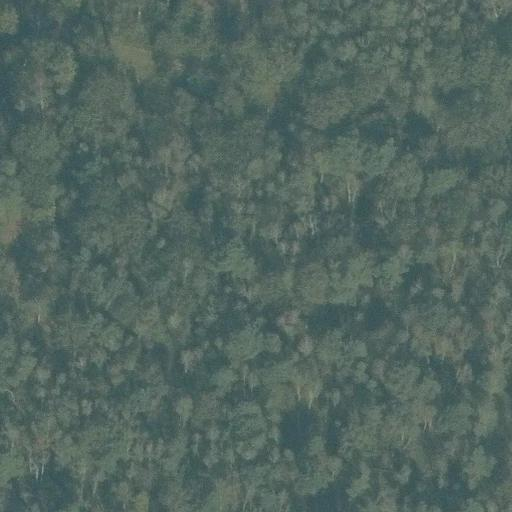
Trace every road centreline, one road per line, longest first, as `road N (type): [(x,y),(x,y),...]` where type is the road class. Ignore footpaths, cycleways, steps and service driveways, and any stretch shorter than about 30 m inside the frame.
road 1 (track): [(127,59),(316,131),(511,183)]
road 2 (track): [(0,303),(127,59)]
road 3 (track): [(127,59),(7,0)]
